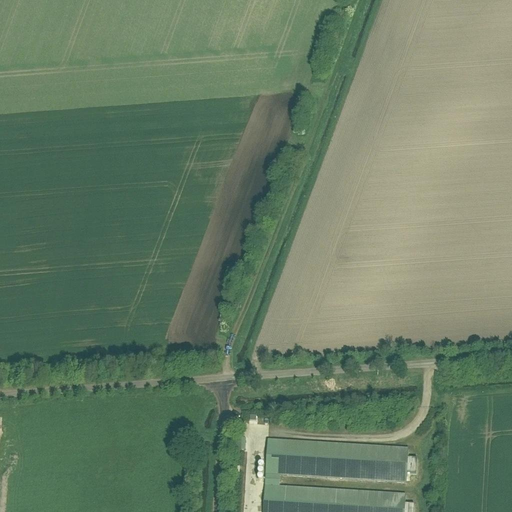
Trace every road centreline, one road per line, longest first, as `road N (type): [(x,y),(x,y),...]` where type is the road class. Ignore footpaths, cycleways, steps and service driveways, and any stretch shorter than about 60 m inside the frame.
road 1 (track): [(358,0),(222,380)]
road 2 (residential): [(222,380),(511,358)]
road 3 (residential): [(0,397),(222,380)]
road 4 (unclassified): [(216,511),(222,380)]
